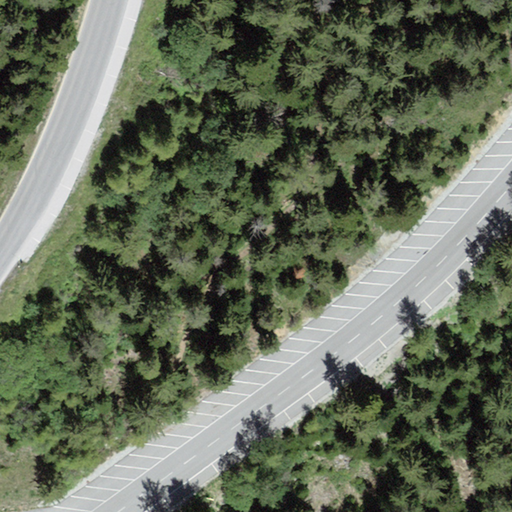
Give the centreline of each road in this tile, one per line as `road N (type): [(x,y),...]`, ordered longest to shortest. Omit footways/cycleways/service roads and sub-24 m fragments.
road 1 (tertiary): [(511,178),(431,270),(126,511)]
road 2 (tertiary): [(0,257),(70,147),(111,0)]
